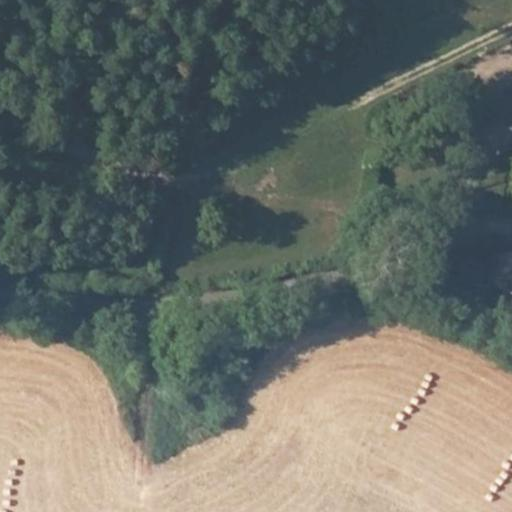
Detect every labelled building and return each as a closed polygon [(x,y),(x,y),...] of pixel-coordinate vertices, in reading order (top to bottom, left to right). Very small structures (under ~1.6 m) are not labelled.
[(485,77),(504,66),(496,48),(476,57),(483,71),(485,77)] [(483,71),(476,57),(447,71),(453,85),(483,71)] [(447,71),(422,83),(427,95),(435,113),(460,102),(453,85),(447,71)] [(435,113),(427,95),(410,103),(418,120),(435,113)] [(434,281),(459,295),(469,281),(511,304),(511,267),(485,252),(489,245),(465,232),(434,281)]
